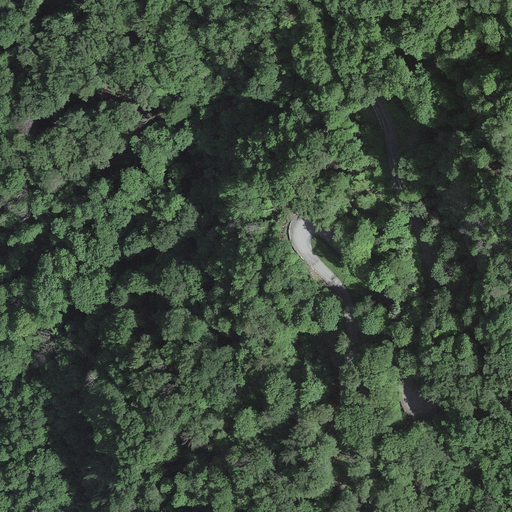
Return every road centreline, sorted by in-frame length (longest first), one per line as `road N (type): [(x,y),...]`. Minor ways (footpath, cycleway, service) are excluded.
road 1 (tertiary): [(329,0),(342,49),(389,120),(437,292),(436,389),(426,404),(413,403),(387,300),(326,232),(306,238),(353,312),(350,437),(375,511)]
road 2 (track): [(422,405),(464,469),(511,496)]
